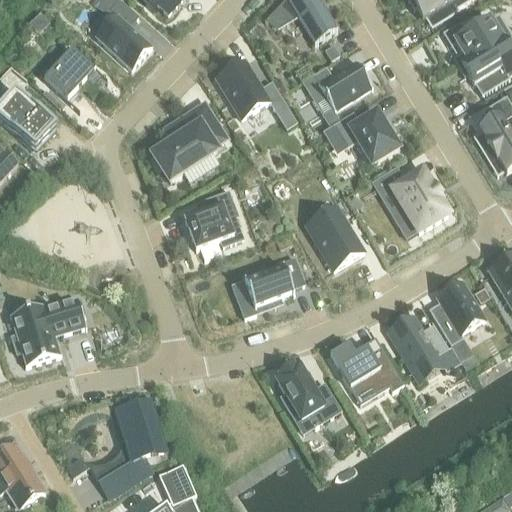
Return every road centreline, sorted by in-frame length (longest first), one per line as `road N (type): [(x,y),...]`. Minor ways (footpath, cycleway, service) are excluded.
road 1 (residential): [(236,0),(104,145),(182,370)]
road 2 (residential): [(182,370),(291,346),(348,322),(499,235)]
road 3 (residential): [(499,235),(360,0)]
road 4 (residential): [(10,404),(182,370)]
road 5 (residential): [(74,511),(10,404)]
